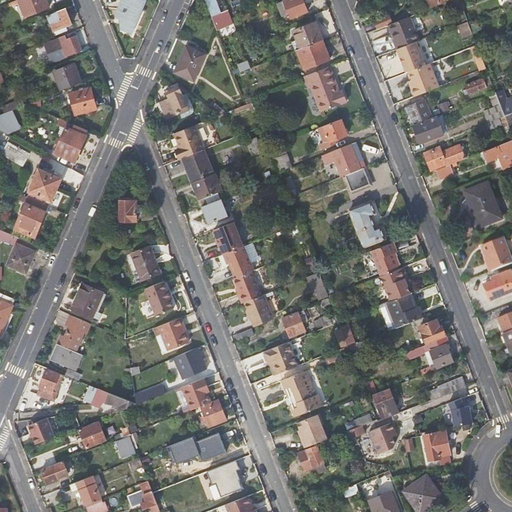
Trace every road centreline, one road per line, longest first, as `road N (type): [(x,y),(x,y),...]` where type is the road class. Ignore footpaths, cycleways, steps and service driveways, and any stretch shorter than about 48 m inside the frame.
road 1 (residential): [(510,435),(338,0)]
road 2 (residential): [(129,109),(287,511)]
road 3 (residential): [(129,109),(0,403)]
